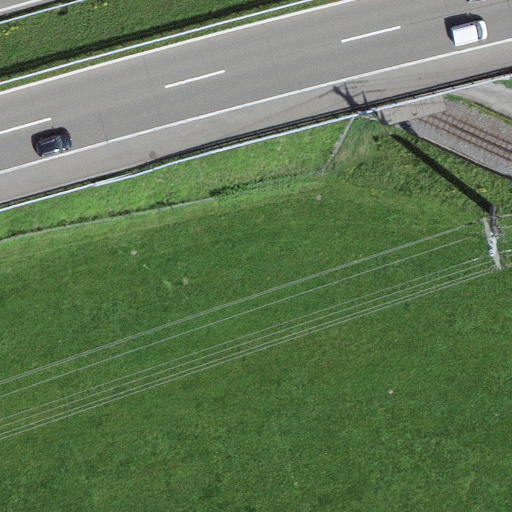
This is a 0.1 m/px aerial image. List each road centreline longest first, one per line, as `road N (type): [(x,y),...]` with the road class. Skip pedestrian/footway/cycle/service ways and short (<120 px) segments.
road 1 (motorway): [(0,136),(511,4)]
road 2 (track): [(511,101),(316,0)]
